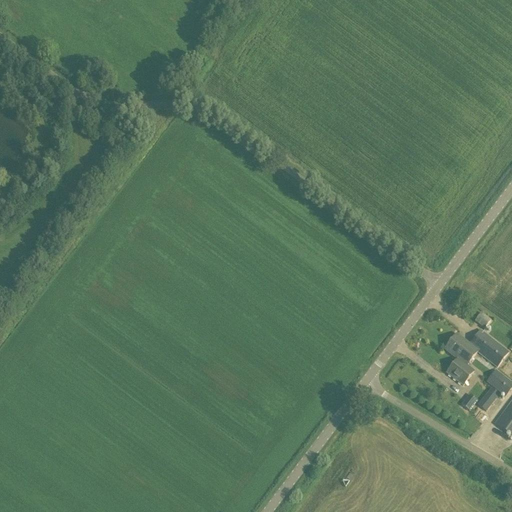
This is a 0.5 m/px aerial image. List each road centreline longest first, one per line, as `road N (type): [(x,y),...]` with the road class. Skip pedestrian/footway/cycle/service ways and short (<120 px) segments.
road 1 (unclassified): [(439,284),(210,112),(101,103),(0,38)]
road 2 (unclassified): [(511,472),(364,383)]
road 3 (unclassified): [(268,511),(364,383)]
road 4 (unclassified): [(364,383),(439,284)]
